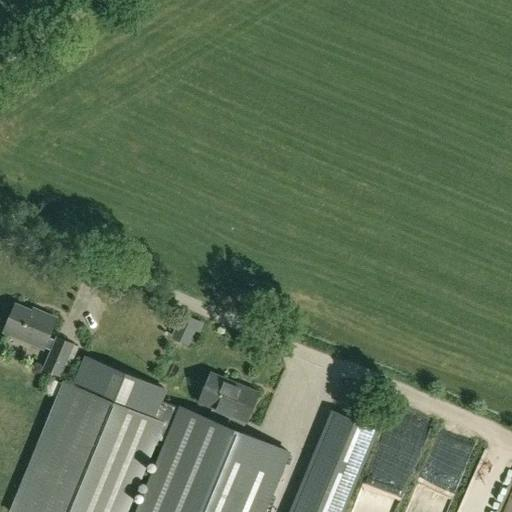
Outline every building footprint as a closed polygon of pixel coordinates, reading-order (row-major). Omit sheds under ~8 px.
[(44,349),(45,347),(51,350),(43,369),(62,377),(76,344),(57,336),(55,340),(49,338),(57,318),(42,312),(41,315),(17,304),(5,332),(44,349)] [(163,424),(180,416),(159,408),(167,386),(89,355),(75,389),(65,384),(12,511),(13,511),(125,511),(158,435),(163,424)] [(213,409),(209,420),(243,432),(260,392),(212,372),(200,403),(213,409)] [(263,511),(289,451),(243,432),(209,420),(183,409),(180,416),(163,424),(158,435),(170,440),(141,511),(263,511)] [(341,511),(345,511),(363,467),(317,448),(291,511),(319,511),(322,504),(341,511)] [(447,511),(427,503),(423,511),(447,511)]
